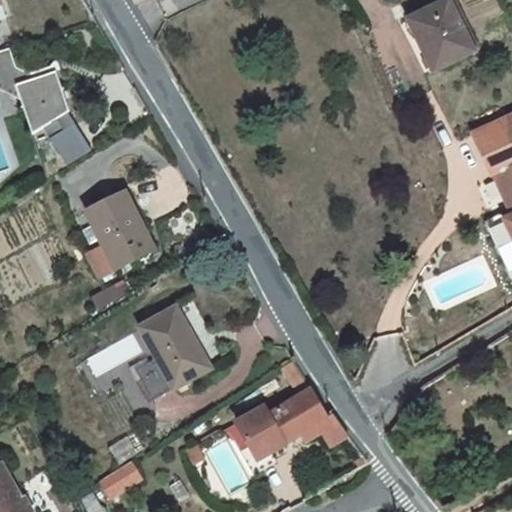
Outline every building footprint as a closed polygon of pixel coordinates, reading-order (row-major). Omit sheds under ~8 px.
[(474,53),(448,2),(411,20),(419,37),(417,38),(434,72),(474,53)] [(411,20),(408,21),(416,39),(417,38),(419,37),(411,20)] [(70,113),(56,73),(16,87),(33,136),(70,113)] [(511,118),(475,135),(511,215),(511,217),(504,221),(511,238),(511,118)] [(146,227),(129,195),(123,198),(140,230),(142,229),(146,227)] [(122,196),(87,214),(104,249),(89,257),(100,280),(140,259),(151,254),(155,252),(142,229),(140,230),(123,198),(122,196)] [(511,238),(504,221),(501,215),(486,222),(511,279),(511,238)] [(154,259),(151,254),(140,259),(143,265),(154,259)] [(130,294),(123,282),(111,287),(118,300),(130,294)] [(209,370),(175,311),(141,330),(175,389),(209,370)] [(330,449),(349,438),(332,416),(328,418),(312,391),(294,362),(282,371),(300,398),(268,417),(264,410),(237,425),(249,448),(257,463),(271,455),(302,437),(318,428),(322,435),(330,449)] [(322,435),(318,428),(302,437),(306,444),(322,435)] [(204,462),(196,447),(186,451),(194,467),(204,462)] [(249,448),(240,453),(253,476),(276,463),(271,455),(257,463),(249,448)] [(142,480),(131,463),(99,483),(111,500),(142,480)] [(22,504),(1,467),(0,468),(0,511),(20,511),(18,508),(22,504)] [(103,511),(92,493),(82,499),(89,511),(103,511)]
